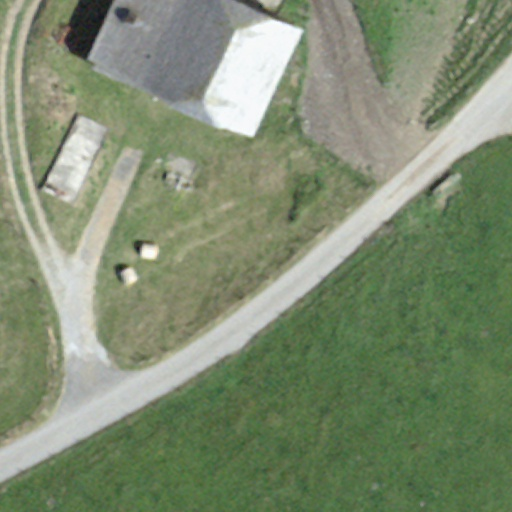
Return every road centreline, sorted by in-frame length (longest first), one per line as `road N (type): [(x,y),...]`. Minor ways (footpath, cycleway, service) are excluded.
road 1 (unclassified): [(0,465),(91,419),(255,316),(511,84)]
road 2 (track): [(22,0),(4,56),(14,183),(73,312),(91,419)]
